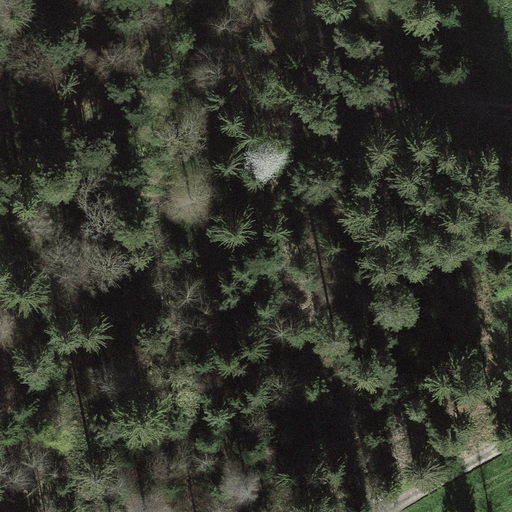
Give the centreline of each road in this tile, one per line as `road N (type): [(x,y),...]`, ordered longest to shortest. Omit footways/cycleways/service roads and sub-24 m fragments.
road 1 (track): [(511,110),(424,118),(252,196),(186,205),(119,192),(51,141),(0,124)]
road 2 (track): [(511,439),(394,511)]
